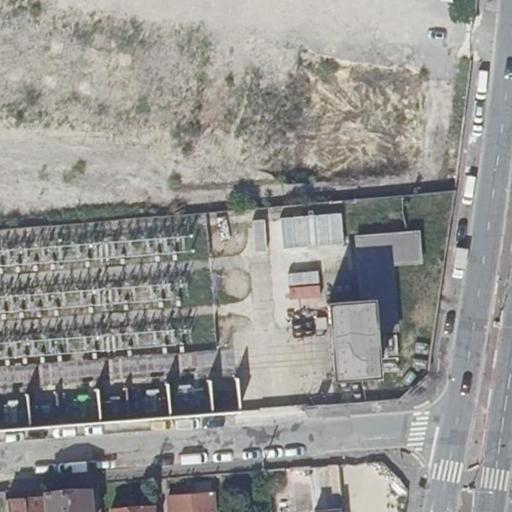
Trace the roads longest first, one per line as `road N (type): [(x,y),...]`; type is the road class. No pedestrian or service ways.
road 1 (residential): [(0,456),(450,428)]
road 2 (secondary): [(510,0),(450,428)]
